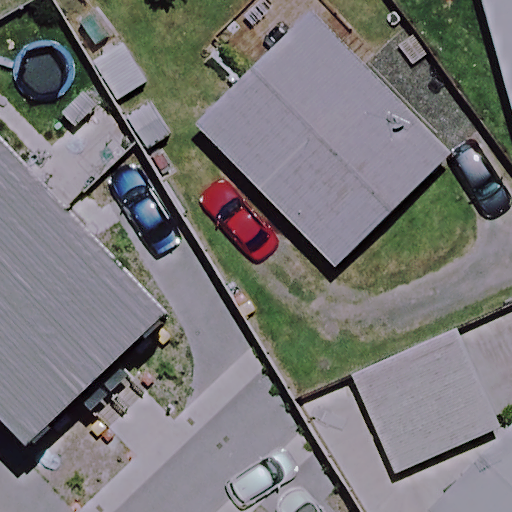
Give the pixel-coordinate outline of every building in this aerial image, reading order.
[(511,0),(471,0),(511,142),(511,0)] [(446,165),(312,19),(195,126),(329,272),(446,165)] [(75,313),(0,271),(0,446),(0,447),(75,313)] [(200,336),(147,293),(64,395),(144,460),(187,408),(159,385),(200,336)] [(493,433),(451,335),(347,380),(389,478),(493,433)] [(511,511),(511,435),(434,511),(511,511)]
